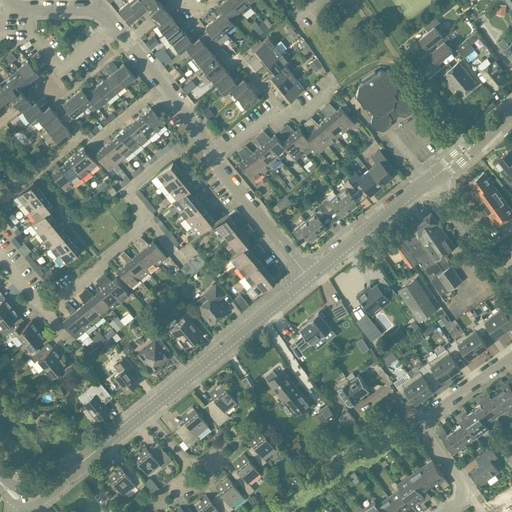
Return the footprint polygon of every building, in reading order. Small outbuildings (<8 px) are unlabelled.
[(127,0),(128,1),(139,14),(148,7),(148,6),(142,0),(127,0)] [(142,0),(148,6),(148,7),(148,8),(156,17),(160,22),(169,14),(166,10),(163,6),(158,0),(142,0)] [(229,17),(234,24),(238,20),(233,14),(238,10),(230,0),(224,0),(219,5),(223,10),(229,17)] [(251,6),(248,2),(245,0),(230,0),(238,10),(241,14),(251,6)] [(139,14),(128,1),(119,9),(129,22),(139,14)] [(497,11),(505,12),(506,4),(498,4),(497,11)] [(219,14),(214,18),(225,31),(234,24),(229,17),(223,10),(219,5),(215,8),(219,14)] [(174,19),(170,13),(169,14),(160,22),(157,24),(164,34),(177,23),(184,18),(180,14),(174,19)] [(428,47),(434,41),(442,35),(438,29),(442,24),(435,17),(424,26),(428,31),(420,38),(428,47)] [(167,47),(172,43),(185,32),(181,27),(187,22),(184,18),(177,23),(164,34),(159,38),(167,47)] [(214,18),(205,26),(215,39),(220,44),(229,36),(225,31),(214,18)] [(267,18),(263,21),(268,27),(271,24),(267,18)] [(255,20),(250,23),(254,28),(259,34),(268,27),(263,21),(260,24),(259,24),(255,20)] [(209,40),(213,36),(208,30),(204,34),(200,36),(199,37),(204,44),(205,43),(209,40)] [(172,43),(180,52),(186,47),(193,42),(199,37),(196,33),(189,38),(185,32),(172,43)] [(445,32),(442,35),(434,41),(438,46),(430,53),(438,62),(452,50),(448,45),(452,40),(445,32)] [(258,58),(275,44),(268,36),(252,49),(258,58)] [(189,52),(193,57),(206,46),(204,44),(199,37),(193,42),(186,47),(180,52),(183,57),(189,52)] [(474,49),(466,39),(456,47),(464,57),(474,49)] [(159,43),(157,40),(149,47),(151,50),(159,43)] [(238,51),(240,50),(235,44),(231,47),(236,53),(238,51)] [(265,66),(281,52),(275,44),(258,58),(265,66)] [(311,49),(308,44),(301,49),(304,54),(311,49)] [(193,57),(190,59),(198,68),(201,66),(214,55),(206,46),(193,57)] [(281,52),(265,66),(271,73),(284,63),(288,60),(290,58),(290,56),(289,53),(288,52),(286,51),(283,50),(281,52)] [(16,58),(11,51),(7,55),(12,61),(16,58)] [(7,55),(4,57),(9,63),(12,61),(7,55)] [(199,76),(203,80),(208,75),(221,64),(214,55),(201,66),(205,71),(199,76)] [(319,61),(317,57),(309,62),(312,66),(319,61)] [(29,81),(38,73),(28,60),(18,68),(29,81)] [(491,62),(481,70),(496,88),(506,80),(499,71),(503,69),(496,60),(492,63),(491,62)] [(319,61),(312,66),(315,71),(323,65),(319,61)] [(458,61),(444,74),(449,79),(446,81),(450,85),(448,86),(455,94),(458,91),(462,95),(476,83),(466,70),(458,61)] [(113,62),(109,65),(124,84),(134,76),(124,63),(118,68),(113,62)] [(290,71),(284,63),(271,73),(267,76),(274,85),(290,71)] [(212,79),(216,84),(229,74),(221,64),(208,75),(203,80),(206,84),(212,79)] [(115,91),(124,84),(109,65),(105,68),(110,74),(105,79),(115,91)] [(174,66),(168,72),(171,75),(177,70),(174,66)] [(20,88),(29,81),(18,68),(9,75),(10,77),(20,88)] [(177,70),(171,75),(174,79),(180,74),(177,70)] [(398,114),(405,116),(412,111),(413,103),(409,97),(401,95),(396,98),(392,93),(396,90),(397,83),(390,72),(380,70),(376,73),(374,70),(360,79),(362,82),(358,84),(356,95),(363,106),(368,107),(369,108),(366,110),(369,115),(372,113),(370,122),(371,122),(375,129),(383,130),(390,126),(391,118),(394,119),(395,118),(397,116),(398,114)] [(280,92),(297,79),(290,71),(274,85),(280,92)] [(229,74),(216,84),(224,94),(230,89),(237,83),(243,78),(239,74),(233,79),(229,74)] [(433,75),(428,79),(436,89),(441,85),(437,80),(433,75)] [(1,85),(10,96),(16,103),(16,102),(21,108),(23,110),(32,103),(30,100),(20,88),(10,77),(1,84),(1,85)] [(233,93),(237,98),(250,87),(243,78),(237,83),(230,89),(224,94),(227,98),(233,93)] [(106,99),(115,91),(105,79),(95,86),(106,99)] [(303,87),(297,79),(280,92),(287,101),(303,87)] [(191,80),(182,88),(186,94),(196,86),(191,80)] [(0,102),(1,103),(10,96),(1,85),(1,84),(0,82),(0,102)] [(97,107),(106,99),(95,86),(90,90),(85,84),(81,88),(97,107)] [(250,87),(237,98),(245,108),(258,97),(250,87)] [(93,110),(97,107),(81,88),(72,95),(82,108),(88,104),(93,110)] [(82,108),(72,95),(62,103),(73,116),(82,108)] [(355,96),(350,100),(356,108),(361,104),(355,96)] [(40,106),(35,100),(32,103),(23,110),(22,111),(30,120),(49,105),(46,101),(40,106)] [(119,103),(124,110),(128,107),(123,100),(119,103)] [(57,114),(49,105),(30,120),(33,124),(39,119),(44,125),(57,114)] [(340,106),(331,113),(345,130),(353,123),(356,126),(360,123),(353,114),(349,117),(340,106)] [(151,107),(142,114),(156,131),(164,124),(151,107)] [(208,107),(203,111),(209,119),(214,115),(208,107)] [(345,130),(331,113),(326,118),(323,121),(336,137),(345,130)] [(64,123),(57,114),(44,125),(48,129),(42,134),(45,139),(64,123)] [(148,137),(156,131),(142,114),(135,120),(148,137)] [(135,120),(126,127),(140,143),(148,137),(135,120)] [(327,144),(336,137),(323,121),(318,124),(314,128),(327,144)] [(72,133),(64,123),(45,139),(49,143),(55,138),(59,143),(72,133)] [(220,135),(226,130),(223,126),(217,131),(220,135)] [(132,150),(140,143),(126,127),(119,133),(132,150)] [(303,151),(312,144),(305,135),(299,127),(294,131),(290,135),(303,151)] [(94,134),(89,128),(85,131),(90,137),(94,134)] [(312,144),(318,152),(327,144),(314,128),(309,132),(305,135),(312,144)] [(132,150),(119,133),(111,140),(124,156),(128,161),(136,154),(132,150)] [(270,138),(266,141),(279,158),(288,151),(281,142),(275,134),(270,138)] [(284,139),(281,142),(288,151),(294,159),(303,151),(290,135),(284,139)] [(28,137),(22,142),(25,146),(31,141),(28,137)] [(117,163),(124,156),(111,140),(103,146),(117,163)] [(260,146),(257,149),(270,165),(273,169),(282,161),(279,158),(266,141),(260,146)] [(109,169),(117,163),(103,146),(95,153),(109,169)] [(30,151),(34,157),(39,152),(35,147),(30,151)] [(83,147),(75,153),(89,170),(97,163),(83,147)] [(511,149),(511,148),(494,162),(511,183),(511,181),(511,149)] [(261,172),(270,165),(257,149),(253,152),(248,156),(261,172)] [(376,162),(368,169),(380,184),(389,177),(392,175),(382,164),(387,159),(379,149),(371,156),(376,162)] [(75,153),(67,160),(81,177),(89,170),(75,153)] [(261,172),(248,156),(243,160),(239,163),(253,180),(261,172)] [(67,160),(59,166),(73,183),(81,177),(67,160)] [(156,175),(163,183),(179,169),(173,161),(156,175)] [(65,190),(73,183),(59,166),(51,173),(65,190)] [(186,177),(179,169),(163,183),(169,191),(186,177)] [(380,184),(368,169),(360,175),(355,169),(348,175),(356,185),(360,182),(370,193),(380,184)] [(475,178),(469,182),(477,193),(475,195),(492,218),(490,220),(495,227),(511,214),(511,209),(493,183),(495,182),(493,180),(491,177),(489,178),(484,171),(475,178)] [(303,173),(298,177),(300,181),(306,176),(303,173)] [(120,183),(122,186),(130,179),(126,174),(122,177),(124,179),(120,183)] [(192,185),(186,177),(169,191),(176,198),(176,199),(188,188),(189,189),(192,185)] [(345,187),(337,194),(350,210),(358,203),(351,193),(355,189),(347,179),(342,184),(345,187)] [(16,195),(23,203),(40,190),(33,182),(16,195)] [(112,195),(116,191),(112,186),(108,190),(112,195)] [(195,196),(189,189),(188,188),(176,199),(176,198),(172,202),(178,210),(195,196)] [(46,198),(40,190),(23,203),(29,211),(46,198)] [(308,190),(304,194),(307,198),(312,194),(308,190)] [(286,194),(276,202),(281,208),(290,200),(286,194)] [(341,217),(350,210),(337,194),(329,201),(326,197),(321,201),(329,211),(333,207),(341,217)] [(178,210),(185,218),(201,204),(195,196),(178,210)] [(53,206),(46,198),(29,211),(36,219),(47,210),(53,206)] [(208,212),(201,204),(185,218),(191,226),(208,212)] [(314,213),(306,219),(319,235),(328,228),(320,218),(324,214),(316,205),(311,209),(314,213)] [(30,223),(37,232),(54,218),(47,210),(36,219),(30,223)] [(214,220),(208,212),(191,226),(198,234),(214,220)] [(412,226),(413,227),(402,235),(432,279),(431,280),(441,294),(448,290),(462,280),(451,265),(444,255),(455,247),(431,213),(412,226)] [(227,215),(211,228),(219,237),(235,223),(228,214),(227,215)] [(60,226),(54,218),(37,232),(43,239),(60,226)] [(297,226),(293,230),(300,239),(304,235),(310,242),(315,238),(316,239),(318,237),(318,235),(319,235),(306,219),(297,226)] [(235,223),(219,237),(226,246),(242,232),(235,223)] [(67,234),(60,226),(43,239),(50,247),(67,234)] [(242,232),(226,246),(233,254),(233,255),(246,244),(250,241),(242,232)] [(73,242),(67,234),(50,247),(56,255),(73,242)] [(153,240),(144,247),(157,264),(166,256),(153,240)] [(80,250),(73,242),(56,255),(52,258),(59,266),(63,263),(80,250)] [(233,254),(229,258),(237,267),(253,253),(246,244),(233,255),(233,254)] [(149,271),(157,264),(144,247),(135,254),(149,271)] [(194,257),(201,266),(206,262),(198,253),(194,257)] [(253,253),(237,267),(244,276),(260,262),(253,253)] [(140,278),(149,271),(135,254),(126,262),(140,278)] [(194,257),(189,261),(197,270),(201,266),(194,257)] [(192,274),(197,270),(189,261),(184,264),(192,274)] [(131,286),(140,278),(126,262),(117,269),(131,286)] [(260,262),(244,276),(251,284),(268,271),(260,262)] [(184,264),(180,268),(188,278),(192,274),(184,264)] [(55,274),(51,270),(42,277),(46,282),(55,274)] [(268,271),(251,284),(259,293),(261,296),(267,290),(266,288),(268,285),(270,288),(277,282),(275,280),(268,271)] [(116,277),(106,284),(120,301),(129,293),(116,277)] [(397,293),(384,278),(377,284),(368,291),(366,289),(358,295),(360,297),(373,314),(390,300),(390,299),(397,293)] [(416,279),(400,290),(421,320),(437,309),(416,279)] [(111,308),(120,301),(106,284),(98,292),(111,308)] [(208,297),(196,307),(210,324),(227,310),(218,299),(224,294),(215,284),(204,293),(208,297)] [(164,290),(160,285),(155,289),(159,294),(164,290)] [(102,315),(111,308),(98,292),(89,299),(102,315)] [(154,298),(150,293),(145,298),(148,302),(154,298)] [(240,294),(234,298),(243,310),(249,305),(240,294)] [(0,315),(12,306),(5,297),(0,301),(0,315)] [(93,323),(102,315),(89,299),(80,306),(93,323)] [(502,306),(493,312),(505,329),(511,324),(511,319),(508,314),(511,311),(511,308),(506,300),(501,304),(502,306)] [(346,307),(342,302),(332,308),(338,319),(349,312),(346,307)] [(23,319),(12,306),(0,315),(0,322),(3,327),(0,329),(4,335),(9,331),(8,331),(18,323),(23,319)] [(85,330),(93,323),(80,306),(71,313),(85,330)] [(323,335),(332,327),(324,317),(325,316),(322,312),(321,313),(319,312),(311,318),(309,319),(323,335)] [(478,320),(485,331),(490,327),(495,335),(496,336),(505,329),(493,312),(484,319),(482,317),(478,320)] [(71,313),(62,321),(76,337),(85,330),(71,313)] [(182,321),(171,330),(177,338),(185,347),(196,338),(197,339),(203,334),(196,326),(186,313),(179,318),(182,321)] [(448,321),(445,316),(438,320),(442,326),(448,321)] [(110,324),(116,331),(124,325),(118,317),(110,324)] [(125,325),(129,321),(125,317),(121,320),(125,325)] [(311,341),(312,342),(321,335),(322,336),(323,335),(309,319),(309,320),(310,321),(301,328),(302,330),(307,336),(303,339),(307,345),(311,341)] [(18,345),(23,341),(39,328),(32,320),(22,327),(18,323),(8,331),(9,331),(13,336),(11,337),(18,345)] [(413,333),(420,327),(415,320),(408,326),(413,333)] [(486,333),(485,331),(478,320),(477,320),(479,322),(474,326),(475,328),(466,334),(478,351),(488,345),(481,336),(486,333)] [(399,327),(389,335),(392,340),(403,332),(399,327)] [(46,337),(39,328),(23,341),(29,349),(26,352),(30,357),(40,349),(36,345),(46,337)] [(146,356),(144,357),(152,368),(166,356),(156,344),(162,340),(155,332),(150,337),(153,341),(152,344),(144,351),(146,353),(146,356)] [(116,342),(121,338),(116,333),(112,337),(116,342)] [(451,342),(458,353),(463,349),(469,358),(478,351),(466,334),(465,333),(456,339),(451,342)] [(99,344),(105,340),(102,336),(96,341),(99,344)] [(362,337),(356,341),(362,351),(367,347),(363,341),(364,341),(362,337)] [(413,337),(408,340),(413,346),(417,343),(413,337)] [(115,345),(111,340),(105,345),(109,350),(115,345)] [(452,344),(438,354),(452,374),(461,367),(454,358),(460,355),(458,353),(451,342),(450,342),(452,344)] [(304,354),(297,344),(292,347),(299,357),(304,354)] [(44,354),(40,349),(30,357),(34,362),(32,364),(39,372),(44,368),(60,355),(53,346),(44,354)] [(399,357),(404,353),(399,347),(394,350),(399,357)] [(424,364),(431,375),(436,371),(442,380),(452,374),(438,354),(424,364)] [(67,363),(60,355),(44,368),(51,376),(48,379),(52,384),(62,376),(58,371),(67,363)] [(120,355),(113,361),(116,364),(114,365),(119,371),(114,375),(124,387),(126,390),(137,381),(130,373),(128,372),(133,368),(124,357),(122,358),(120,355)] [(380,375),(385,371),(378,361),(373,365),(380,375)] [(433,377),(431,375),(424,364),(418,368),(420,370),(411,377),(425,396),(434,389),(428,380),(433,377)] [(290,390),(295,385),(283,370),(269,381),(283,399),(292,392),(290,390)] [(346,377),(360,396),(359,396),(369,389),(359,374),(355,377),(352,372),(346,377)] [(54,382),(57,386),(63,381),(60,377),(54,382)] [(349,404),(360,396),(346,377),(336,384),(341,392),(337,394),(344,404),(348,402),(349,404)] [(397,387),(404,397),(409,393),(415,402),(425,396),(411,377),(402,383),(397,387)] [(89,398),(83,403),(97,420),(109,411),(109,410),(102,401),(101,399),(109,393),(98,379),(84,391),(89,398)] [(247,390),(252,387),(247,379),(242,382),(247,390)] [(216,400),(206,409),(219,425),(230,416),(225,411),(237,401),(232,395),(234,390),(231,387),(226,387),(222,382),(210,393),(216,400)] [(511,388),(509,384),(497,392),(509,408),(508,409),(511,413),(511,412),(511,388)] [(308,401),(295,385),(290,390),(292,392),(283,399),(295,414),(306,405),(305,403),(308,401)] [(497,392),(486,400),(497,416),(508,409),(509,408),(497,392)] [(486,400),(474,408),(486,425),(486,424),(497,416),(486,400)] [(330,424),(338,418),(328,405),(321,410),(330,424)] [(199,412),(193,406),(181,416),(186,422),(176,430),(189,446),(199,438),(196,434),(208,424),(204,419),(205,414),(204,412),(199,412)] [(474,408),(463,416),(477,437),(489,428),(486,424),(486,425),(474,408)] [(355,421),(347,411),(338,418),(346,428),(355,421)] [(465,421),(454,429),(466,445),(477,437),(463,416),(463,417),(465,421)] [(454,429),(442,437),(454,453),(455,452),(466,445),(454,429)] [(261,430),(249,439),(255,446),(250,451),(262,465),(267,461),(264,457),(276,448),(271,441),(271,436),(266,436),(261,430)] [(288,447),(294,456),(304,449),(298,440),(288,447)] [(160,464),(163,467),(172,460),(157,442),(148,449),(145,446),(133,456),(138,462),(136,466),(138,468),(143,468),(148,474),(160,464)] [(491,447),(479,455),(484,462),(472,469),(481,483),(487,478),(491,484),(498,478),(494,473),(499,470),(491,459),(497,455),(491,447)] [(249,494),(255,490),(248,481),(260,472),(254,465),(255,460),(250,460),(245,453),(233,463),(239,470),(233,475),(249,494)] [(432,460),(420,468),(431,484),(443,476),(432,460)] [(120,466),(107,476),(112,481),(110,486),(112,488),(118,488),(122,494),(134,484),(137,488),(144,482),(132,467),(125,473),(120,466)] [(420,468),(409,475),(421,492),(431,484),(420,468)] [(361,480),(356,473),(351,477),(355,484),(361,480)] [(408,476),(397,484),(400,488),(408,498),(411,504),(423,496),(421,492),(409,475),(408,476)] [(216,498),(227,511),(228,511),(233,508),(230,504),(242,495),(237,488),(237,483),(232,483),(228,477),(215,487),(221,494),(216,498)] [(150,478),(144,483),(152,493),(158,488),(150,478)] [(94,489),(95,490),(91,493),(101,504),(109,497),(99,485),(94,489)] [(400,488),(388,496),(399,511),(400,511),(411,504),(408,498),(400,488)] [(227,511),(216,498),(211,502),(205,494),(194,504),(199,510),(198,511),(227,511)] [(375,500),(374,500),(382,511),(399,511),(388,496),(378,504),(375,500)] [(362,508),(364,511),(382,511),(374,500),(362,508)]
